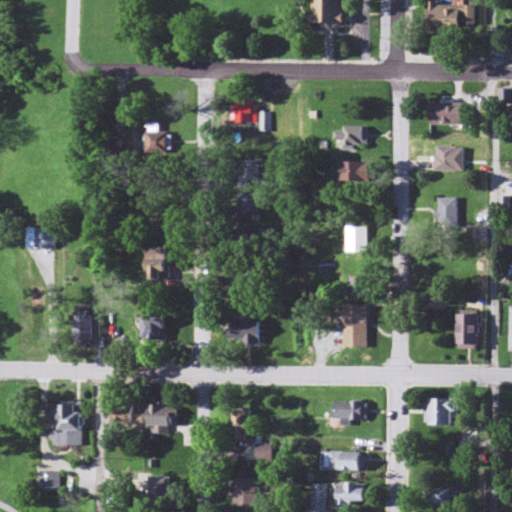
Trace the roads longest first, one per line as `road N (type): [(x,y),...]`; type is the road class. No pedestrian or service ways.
road 1 (tertiary): [(511,376),(0,370)]
road 2 (residential): [(400,511),(399,0)]
road 3 (residential): [(201,511),(204,71)]
road 4 (residential): [(511,75),(78,68)]
